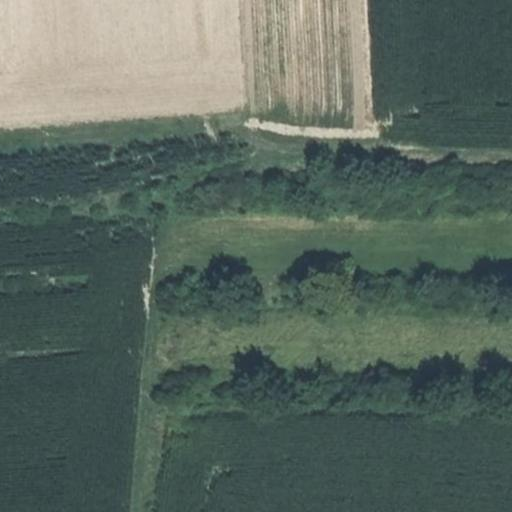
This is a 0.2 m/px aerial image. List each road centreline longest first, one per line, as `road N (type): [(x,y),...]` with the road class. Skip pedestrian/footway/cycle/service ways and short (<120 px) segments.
road 1 (track): [(176,186),(142,511)]
road 2 (track): [(0,202),(183,136)]
